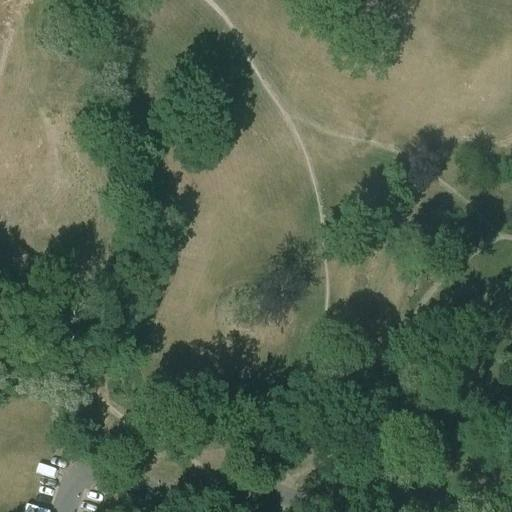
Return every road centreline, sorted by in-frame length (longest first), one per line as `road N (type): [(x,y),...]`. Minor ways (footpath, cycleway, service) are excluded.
road 1 (residential): [(262,498),(511,502)]
road 2 (residential): [(63,511),(75,479),(87,474),(166,494),(262,498)]
